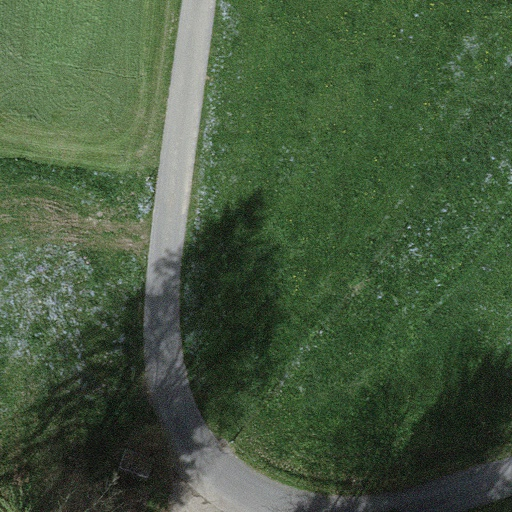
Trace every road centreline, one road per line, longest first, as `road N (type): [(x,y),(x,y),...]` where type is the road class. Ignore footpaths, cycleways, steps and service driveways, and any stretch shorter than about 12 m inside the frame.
road 1 (unclassified): [(202,0),(161,353),(170,402),(195,452),(217,478),(294,511)]
road 2 (unclassified): [(384,511),(511,473)]
